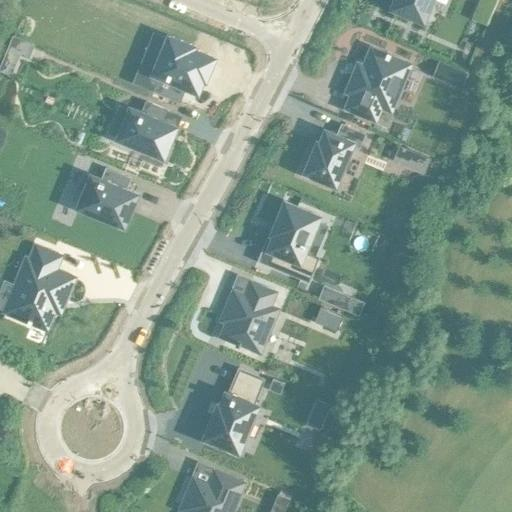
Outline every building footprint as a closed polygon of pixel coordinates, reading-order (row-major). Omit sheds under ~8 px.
[(395,0),(392,8),(422,20),(430,0),(435,0),(446,4),(447,0),(395,0)] [(153,33),(145,53),(159,59),(153,73),(158,75),(152,90),(179,101),(184,90),(185,86),(197,91),(202,78),(204,79),(206,75),(207,76),(208,74),(206,74),(211,63),(212,64),(213,62),(211,62),(213,58),(191,49),(192,47),(190,46),(190,44),(189,44),(188,45),(181,42),(182,41),(180,40),(179,41),(172,38),(173,37),(171,37),(171,38),(168,37),(168,39),(164,37),(153,33)] [(12,36),(7,49),(20,54),(28,58),(33,45),(12,36)] [(353,93),(347,107),(374,118),(380,105),(390,109),(408,64),(389,56),(390,53),(387,52),(385,55),(371,49),(364,67),(358,65),(347,91),(353,93)] [(130,109),(118,138),(162,156),(174,127),(164,123),(169,111),(145,101),(140,113),(130,109)] [(307,169),(305,172),(309,173),(308,177),(322,183),(324,180),(334,184),(351,144),(358,147),(364,134),(341,124),(336,136),(325,131),(320,144),(317,143),(312,157),(311,156),(310,158),(311,158),(310,162),(308,161),(308,163),(309,163),(307,167),(306,167),(306,168),(307,169)] [(91,176),(79,207),(123,225),(136,194),(125,190),(129,178),(106,168),(101,180),(91,176)] [(273,251),(267,264),(308,281),(318,257),(303,251),(318,216),(285,202),(272,233),(275,235),(269,249),(273,251)] [(26,259),(5,311),(10,313),(9,316),(30,324),(31,321),(46,327),(53,309),(59,311),(73,278),(53,270),(59,256),(36,247),(30,260),(26,259)] [(227,321),(222,335),(236,341),(235,344),(238,345),(239,342),(259,351),(276,310),(268,307),(273,293),(250,283),(244,297),(233,292),(222,319),(227,321)] [(342,315),(336,312),(330,326),(337,329),(342,315)] [(214,416),(205,438),(237,451),(256,406),(253,405),(264,379),(238,368),(228,394),(226,393),(221,406),(218,405),(214,415),(214,416)] [(284,382),(273,378),(268,389),(279,394),(284,382)] [(187,511),(186,511),(229,511),(241,484),(215,472),(209,486),(193,479),(181,508),(187,511)]
